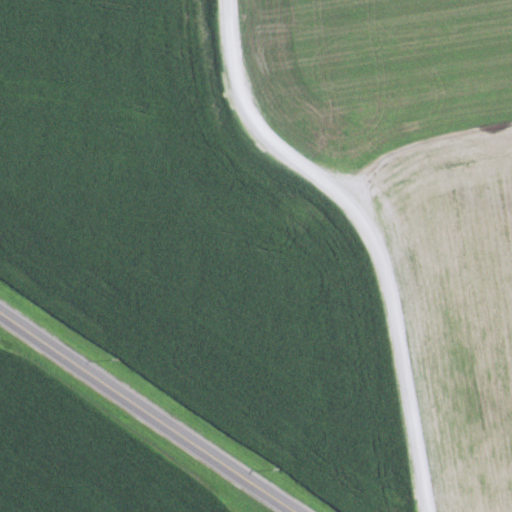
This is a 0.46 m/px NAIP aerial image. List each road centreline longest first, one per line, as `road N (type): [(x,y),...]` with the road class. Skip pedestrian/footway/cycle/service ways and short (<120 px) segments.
road 1 (residential): [(423,511),(378,234),(340,182),(277,150),(245,119),(231,0)]
road 2 (primary): [(0,312),(296,511)]
